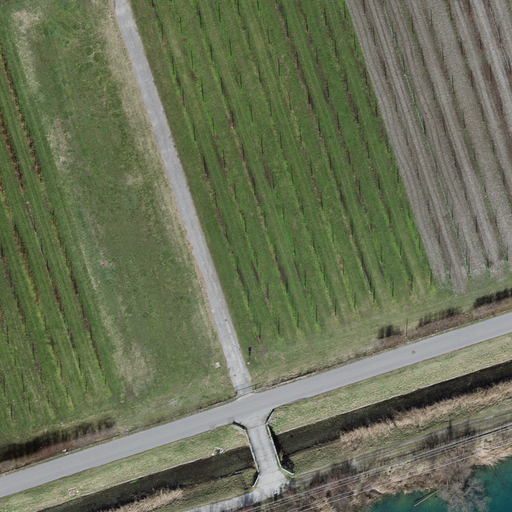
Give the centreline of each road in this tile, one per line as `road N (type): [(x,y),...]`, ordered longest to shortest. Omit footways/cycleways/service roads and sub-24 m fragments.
road 1 (track): [(511,323),(0,488)]
road 2 (track): [(117,0),(249,408)]
road 3 (track): [(511,422),(212,511)]
